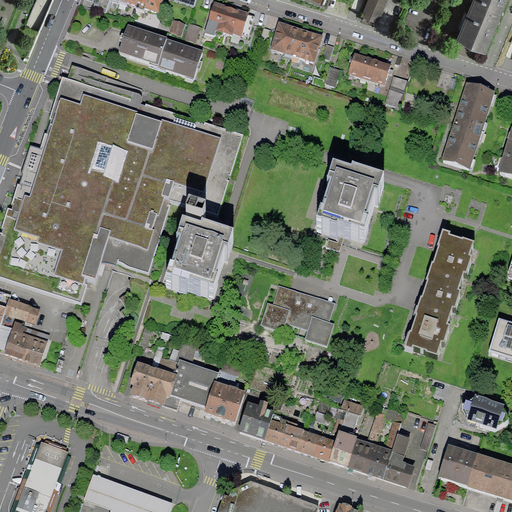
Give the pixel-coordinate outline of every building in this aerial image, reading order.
[(104,0),(162,18),(167,0),(104,0)] [(367,0),(361,15),(378,22),(387,0),(367,0)] [(474,0),(459,42),(489,54),(509,0),(474,0)] [(217,6),(208,39),(243,49),(252,16),(217,6)] [(272,26),(265,54),(310,65),(317,36),(272,26)] [(129,30),(120,59),(197,83),(206,54),(129,30)] [(349,56),(343,78),(383,88),(389,67),(349,56)] [(240,140),(59,83),(37,153),(28,151),(16,190),(15,189),(8,211),(11,211),(10,215),(5,214),(0,230),(0,234),(1,235),(0,239),(0,238),(0,282),(80,308),(85,288),(91,290),(99,267),(105,269),(115,272),(116,268),(146,278),(169,205),(215,219),(240,140)] [(462,89),(438,166),(467,175),(490,98),(462,89)] [(511,130),(507,129),(492,177),(511,183),(511,130)] [(351,163),(333,157),(327,175),(330,176),(322,202),(320,201),(316,215),(337,222),(338,219),(364,228),(369,212),(366,212),(375,185),(378,186),(383,170),(352,160),(351,163)] [(167,272),(164,285),(187,292),(188,289),(214,298),(218,285),(216,284),(224,258),(227,259),(233,241),(202,231),(200,235),(181,229),(175,247),(179,249),(172,274),(167,272)] [(408,342),(403,358),(412,361),(413,357),(436,365),(441,350),(444,351),(449,336),(446,335),(451,317),(455,318),(460,301),(457,300),(462,282),(466,283),(471,267),(467,266),(472,250),(439,240),(434,255),(437,256),(432,273),(429,272),(424,290),(426,291),(420,308),(418,307),(413,326),(414,326),(409,342),(408,342)] [(511,249),(511,250),(501,281),(511,284),(511,249)] [(266,306),(259,329),(281,336),(285,325),(307,331),(303,343),(326,351),(333,328),(326,326),(332,305),(277,288),(271,307),(266,306)] [(18,323),(6,357),(40,368),(51,337),(34,331),(40,312),(9,301),(11,297),(0,293),(0,329),(5,331),(9,320),(18,323)] [(511,331),(495,326),(486,357),(511,365),(511,331)] [(134,371),(125,396),(174,412),(177,404),(205,413),(202,424),(232,434),(240,407),(243,398),(214,389),(217,380),(177,366),(171,383),(134,371)] [(464,400),(455,426),(494,436),(501,411),(464,400)] [(240,407),(232,434),(262,443),(268,425),(271,417),(240,407)] [(272,419),(265,440),(328,461),(335,440),(272,419)] [(357,436),(338,430),(335,440),(328,461),(347,467),(356,438),(357,436)] [(392,450),(356,438),(347,467),(408,488),(415,466),(406,463),(407,462),(403,461),(410,439),(397,434),(392,450)] [(37,437),(10,511),(51,511),(75,451),(37,437)] [(437,477),(467,487),(478,453),(448,443),(437,477)] [(511,463),(478,453),(467,487),(511,500),(511,463)] [(175,511),(177,506),(110,482),(98,477),(87,505),(100,510),(104,511),(175,511)] [(219,511),(315,511),(317,508),(251,485),(224,499),(219,511)]
